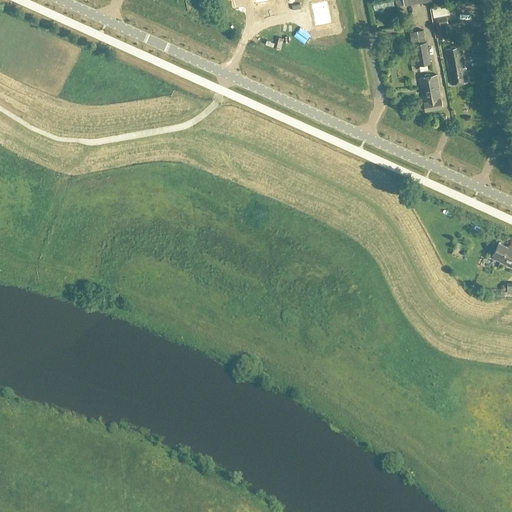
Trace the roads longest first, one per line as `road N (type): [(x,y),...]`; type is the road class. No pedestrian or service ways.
road 1 (unclassified): [(511,202),(61,0)]
road 2 (track): [(0,109),(51,137),(100,141),(186,125),(221,91)]
